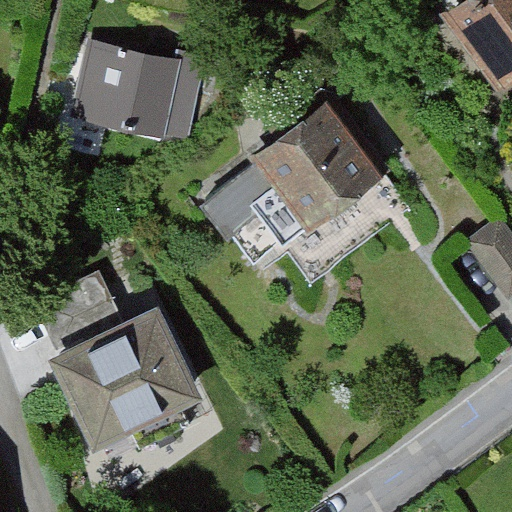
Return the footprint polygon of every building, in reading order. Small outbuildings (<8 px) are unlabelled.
[(511,0),(491,0),(460,24),(511,92),(511,0)] [(202,72),(96,52),(83,119),(189,139),(202,72)] [(403,200),(327,98),(256,151),(276,178),(251,197),(307,272),(403,200)] [(511,297),(511,240),(497,221),(466,244),(508,300),(511,297)] [(104,439),(198,391),(160,316),(66,363),(104,439)]
